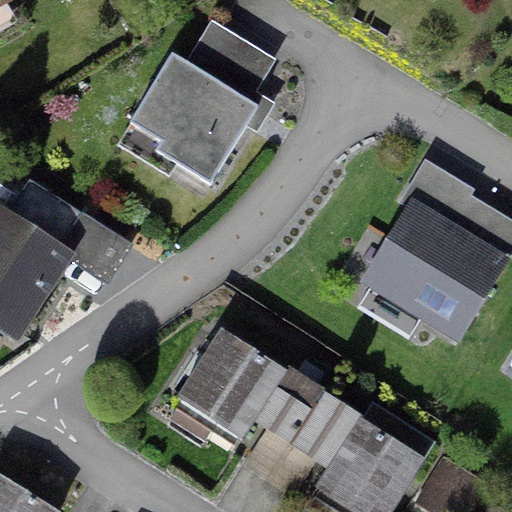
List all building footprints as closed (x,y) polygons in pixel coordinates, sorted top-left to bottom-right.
[(137,144),(214,190),(282,77),(205,31),(137,144)] [(52,257),(78,219),(28,187),(3,226),(0,223),(0,325),(14,335),(60,262),(52,257)] [(511,267),(511,257),(426,206),(379,285),(469,339),(511,267)] [(358,424),(321,400),(282,375),(282,376),(218,336),(175,406),(239,445),(251,425),(263,432),(289,449),(317,466),(327,473),(315,492),(318,494),(307,511),(309,511),(390,511),(432,447),(370,407),(358,424)] [(46,511),(0,483),(0,511),(46,511)]
